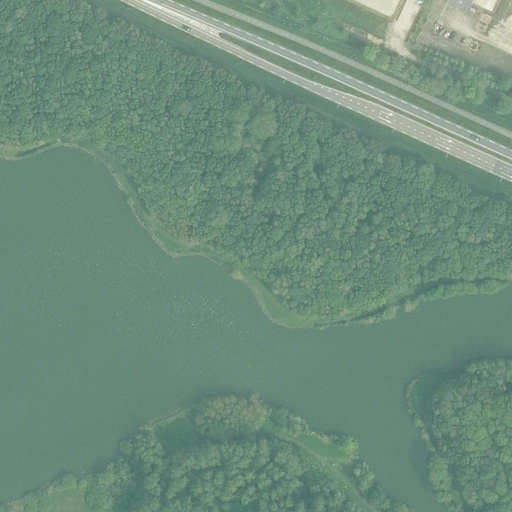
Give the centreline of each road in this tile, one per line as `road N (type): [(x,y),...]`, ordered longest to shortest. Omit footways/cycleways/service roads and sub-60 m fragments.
road 1 (primary): [(127,0),(511,177)]
road 2 (primary): [(511,156),(161,0)]
